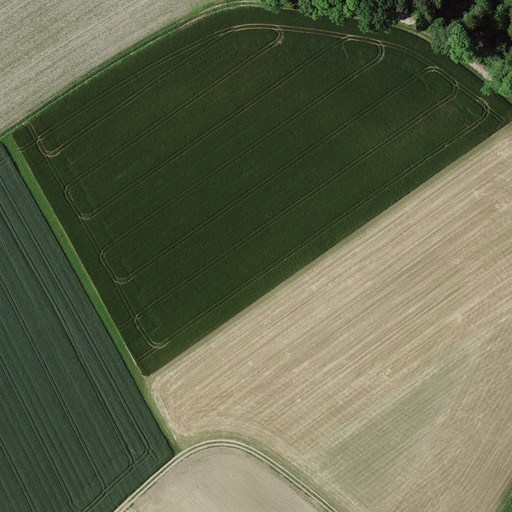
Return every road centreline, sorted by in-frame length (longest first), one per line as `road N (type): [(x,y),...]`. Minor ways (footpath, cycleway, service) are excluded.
road 1 (track): [(0,137),(168,30),(246,3)]
road 2 (track): [(119,511),(176,459),(212,444),(253,453),(330,511)]
